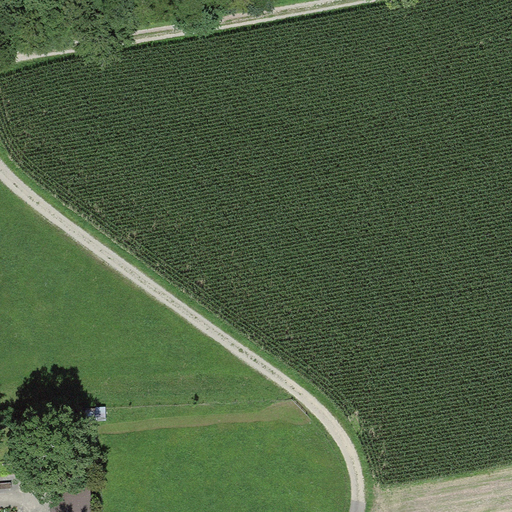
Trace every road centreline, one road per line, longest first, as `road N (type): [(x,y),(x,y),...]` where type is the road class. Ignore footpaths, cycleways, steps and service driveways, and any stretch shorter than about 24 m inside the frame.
road 1 (track): [(352,511),(346,447),(301,398),(22,190),(0,165)]
road 2 (track): [(338,0),(0,61)]
